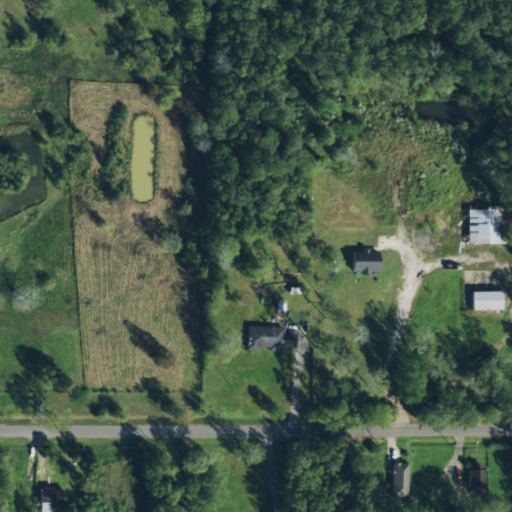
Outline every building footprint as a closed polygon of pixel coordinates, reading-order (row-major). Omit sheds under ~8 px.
[(466,244),(506,244),(505,207),(466,208),(466,244)] [(350,251),(351,274),(377,274),(376,251),(350,251)] [(470,292),(471,311),(501,310),(500,292),(470,292)] [(290,348),(291,334),(282,334),(283,327),(247,326),(246,349),(268,349),(268,352),(282,352),(282,347),(290,348)] [(407,497),(407,464),(391,463),(391,497),(407,497)] [(468,488),(484,488),(483,467),(467,467),(468,488)] [(39,505),(63,504),(63,488),(39,488),(39,505)]
